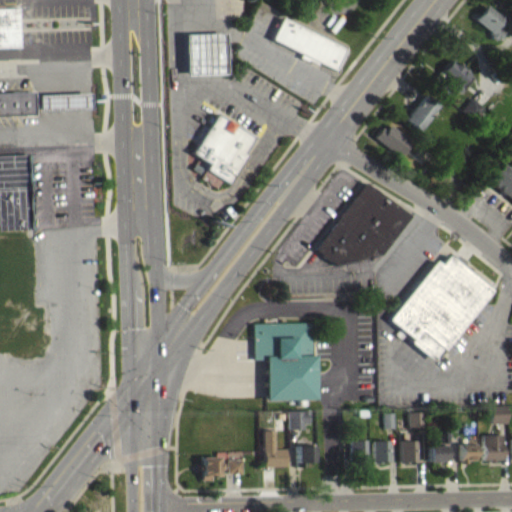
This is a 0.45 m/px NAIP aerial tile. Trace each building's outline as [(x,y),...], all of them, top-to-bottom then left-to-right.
[(484,4),(472,20),(488,31),(486,32),(489,34),(487,36),(492,40),(493,38),(495,40),(502,31),(496,26),(501,18),(484,4)] [(0,46),(16,46),(15,7),(0,7),(0,46)] [(269,37),(333,68),(343,47),(279,16),(269,37)] [(181,35),(183,75),(223,73),(221,33),(181,35)] [(447,57),(436,72),(441,75),(434,85),(446,93),(449,89),(457,95),(470,77),(466,74),(468,71),(460,66),(459,67),(450,61),(451,60),(447,57)] [(0,90),(0,114),(31,114),(30,90),(0,90)] [(34,93),(86,91),(87,108),(35,110),(34,93)] [(402,119),(417,130),(436,106),(423,96),(420,100),(415,105),(414,104),(402,119)] [(459,109),(470,96),(476,101),(483,107),(472,120),(459,109)] [(213,113),(252,136),(243,152),(225,182),(218,178),(213,187),(197,178),(206,162),(190,152),(213,113)] [(379,125),(371,136),(376,140),(397,156),(409,140),(387,123),(383,128),(379,125)] [(0,263),(29,262),(27,229),(32,229),(29,153),(0,154),(0,263)] [(483,179),(511,201),(511,174),(496,162),(483,179)] [(364,181),(407,214),(378,253),(331,264),(311,248),(364,181)] [(488,289),(431,357),(386,319),(409,292),(406,289),(432,259),(437,263),(445,254),(488,289)] [(248,322),(308,320),(309,353),(313,353),(314,399),(263,400),(261,358),(249,359),(248,322)] [(487,406),(488,423),(501,422),(505,422),(505,406),(487,406)] [(285,410),(286,428),(290,428),(301,427),(301,423),(307,423),(306,409),(285,410)] [(406,411),(406,427),(417,427),(420,426),(420,411),(406,411)] [(273,429),(283,429),(282,412),(272,413),(273,429)] [(382,412),(382,428),(388,428),(392,428),(392,412),(382,412)] [(260,430),(261,466),(284,466),(284,448),(273,449),(272,430),(260,430)] [(441,430),(441,442),(446,442),(449,442),(449,430),(441,430)] [(479,434),(479,459),(486,459),(486,462),(493,462),(493,459),(501,459),(501,443),(500,443),(500,434),(479,434)] [(457,444),(457,463),(466,462),(465,460),(473,460),(473,438),(464,439),(465,444),(457,444)] [(347,439),(347,460),(365,461),(365,439),(347,439)] [(370,462),(388,462),(387,439),(370,439),(370,462)] [(397,440),(398,463),(415,462),(415,440),(397,440)] [(293,446),(293,467),(301,467),(301,462),(311,462),(310,445),(293,446)] [(423,446),(424,462),(444,462),(443,446),(423,446)] [(198,456),(198,481),(208,480),(208,476),(216,475),(216,469),(219,469),(219,465),(224,465),(224,473),(232,473),(240,473),(240,459),(226,459),(226,451),(213,451),(213,456),(198,456)]
